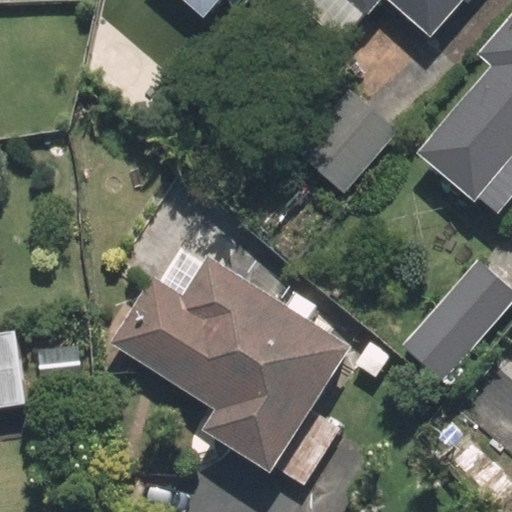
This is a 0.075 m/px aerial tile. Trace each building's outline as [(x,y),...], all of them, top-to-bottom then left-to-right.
[(173,0),(206,28),(229,0),(173,0)] [(432,48),(473,0),(348,0),(369,18),(381,4),(432,48)] [(511,22),(477,63),(490,74),(415,163),(474,213),(479,207),(499,224),(511,207),(511,22)] [(346,201),(401,138),(350,94),(295,157),(346,201)] [(276,489),(284,476),(310,491),(346,431),(320,416),(360,350),(221,267),(231,250),(200,232),(190,248),(174,239),(104,356),(211,420),(198,442),(276,489)] [(511,314),(511,290),(483,264),(404,349),(445,387),(511,314)] [(22,345),(0,346),(0,421),(28,419),(22,345)]
